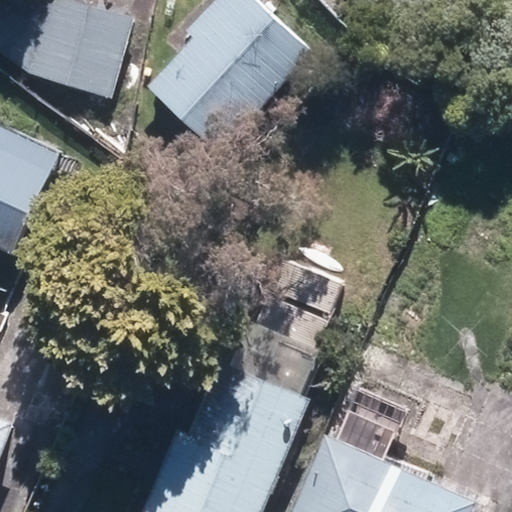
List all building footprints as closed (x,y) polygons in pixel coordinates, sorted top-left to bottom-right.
[(0,0),(0,49),(31,73),(117,99),(139,17),(78,0),(0,0)] [(233,157),(325,52),(265,0),(225,0),(151,85),(233,157)] [(353,0),(376,27),(408,0),(353,0)] [(67,154),(0,123),(0,244),(21,255),(67,154)] [(271,511),(319,401),(217,358),(151,511),(271,511)] [(0,482),(28,421),(0,407),(0,482)] [(349,435),(334,429),(297,511),(479,511),(486,498),(395,458),(407,430),(360,409),(349,435)]
